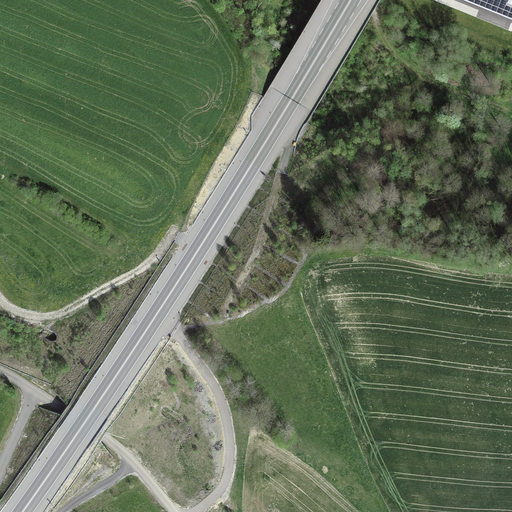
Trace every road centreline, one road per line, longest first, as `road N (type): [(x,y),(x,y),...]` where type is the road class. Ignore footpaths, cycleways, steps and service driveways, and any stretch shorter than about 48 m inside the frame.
road 1 (trunk): [(20,511),(199,247),(349,0)]
road 2 (unclassified): [(0,371),(123,451),(173,511)]
